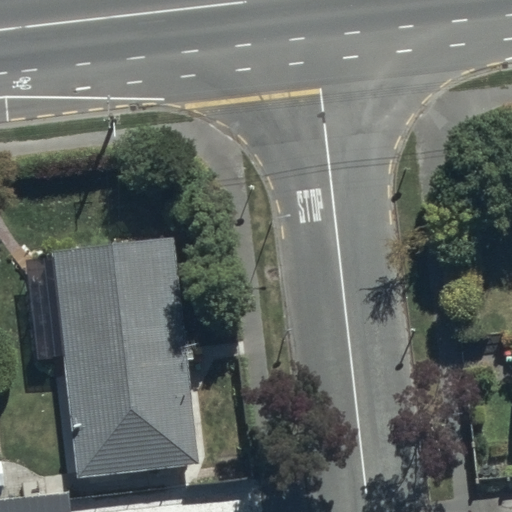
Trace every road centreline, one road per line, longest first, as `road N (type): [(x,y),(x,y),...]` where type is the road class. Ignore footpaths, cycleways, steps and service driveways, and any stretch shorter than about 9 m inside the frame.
road 1 (residential): [(368,511),(304,0)]
road 2 (secondary): [(261,0),(0,29)]
